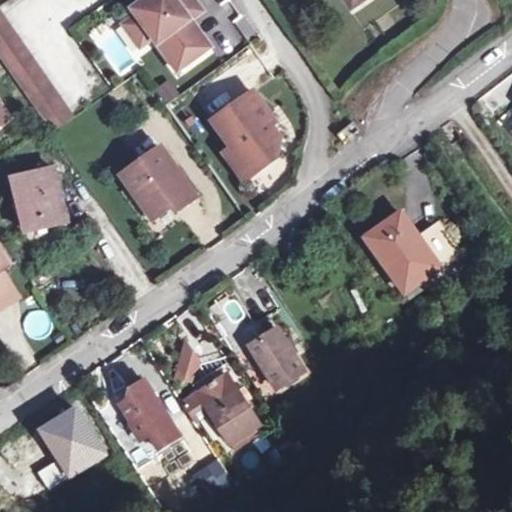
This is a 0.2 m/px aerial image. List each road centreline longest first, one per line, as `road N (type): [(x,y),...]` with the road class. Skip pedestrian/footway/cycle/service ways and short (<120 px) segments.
road 1 (residential): [(0,406),(362,163)]
road 2 (residential): [(250,0),(362,163)]
road 3 (residential): [(467,0),(467,17),(390,91),(382,114),(391,140)]
road 4 (residential): [(391,140),(511,47)]
